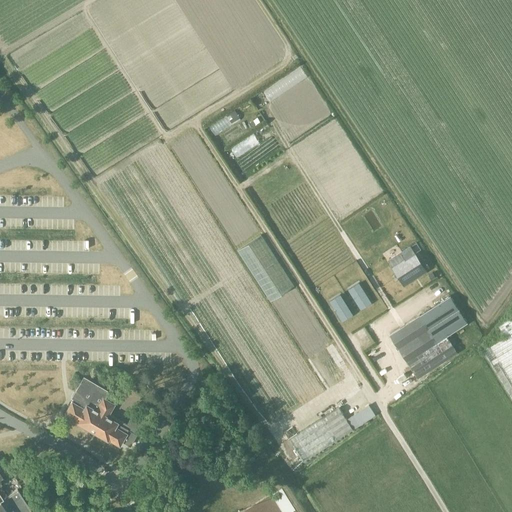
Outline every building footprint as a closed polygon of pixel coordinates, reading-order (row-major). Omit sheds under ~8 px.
[(406,258),(393,267),(404,284),(425,271),(410,246),(401,252),(406,258)] [(361,287),(351,293),(361,310),(372,303),(361,287)] [(450,295),(390,335),(407,362),(418,378),(457,352),(447,336),(468,322),(450,295)] [(343,298),(332,305),(342,321),(353,315),(343,298)] [(511,317),(499,325),(505,336),(483,349),(511,397),(511,317)] [(66,411),(65,413),(77,419),(76,421),(89,428),(93,431),(107,438),(108,437),(119,444),(122,440),(130,445),(136,434),(138,431),(144,420),(133,414),(128,424),(109,413),(117,399),(108,393),(109,391),(97,384),(95,383),(84,377),(75,392),(74,394),(75,395),(66,411)] [(369,405),(348,419),(354,428),(375,414),(369,405)] [(303,461),(353,429),(339,407),(289,439),(303,461)] [(0,511),(32,511),(17,489),(17,488),(3,498),(0,493),(0,482),(1,482),(1,481),(0,480),(0,476),(2,475),(0,471),(0,511)]
